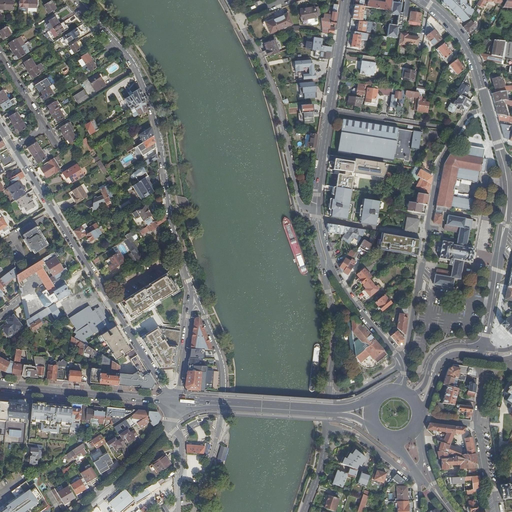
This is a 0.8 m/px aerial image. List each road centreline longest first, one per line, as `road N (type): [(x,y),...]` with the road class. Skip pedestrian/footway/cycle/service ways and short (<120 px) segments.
road 1 (residential): [(77,0),(142,83),(191,289)]
road 2 (residential): [(172,399),(13,147)]
road 3 (residential): [(316,208),(299,203),(277,98),(241,19)]
road 4 (residential): [(346,0),(316,208)]
road 5 (secondary): [(172,399),(0,385)]
road 6 (residential): [(484,348),(508,191)]
road 7 (secondary): [(172,399),(321,410)]
road 8 (residential): [(191,289),(221,359),(220,424)]
road 9 (residential): [(428,222),(438,160),(468,114),(488,108)]
road 10 (residential): [(325,257),(334,331),(328,393)]
road 11 (residential): [(422,0),(461,37),(488,108)]
road 12 (residential): [(325,257),(401,360)]
road 13 (residential): [(76,511),(170,427)]
